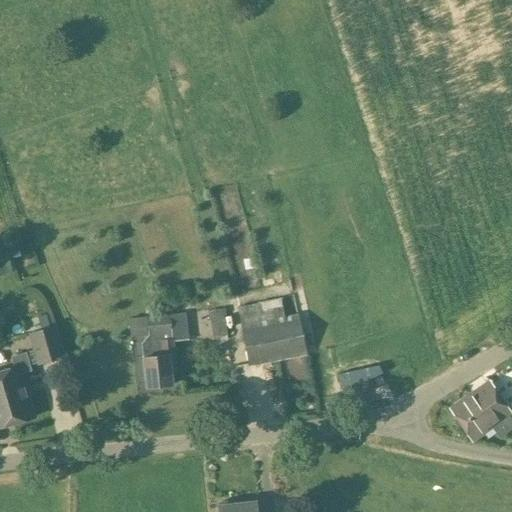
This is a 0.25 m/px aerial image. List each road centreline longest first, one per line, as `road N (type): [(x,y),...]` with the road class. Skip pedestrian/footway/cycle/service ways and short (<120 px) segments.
road 1 (unclassified): [(0,468),(382,421)]
road 2 (unclassified): [(382,421),(511,343)]
road 3 (unclassified): [(511,458),(422,439),(382,421)]
